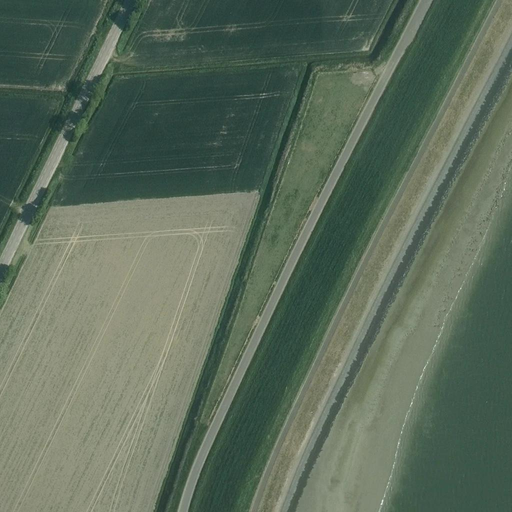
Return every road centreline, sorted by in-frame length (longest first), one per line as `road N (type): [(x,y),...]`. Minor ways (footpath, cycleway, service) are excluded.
road 1 (unclassified): [(181,511),(269,304),(427,0)]
road 2 (tertiary): [(0,269),(129,0)]
